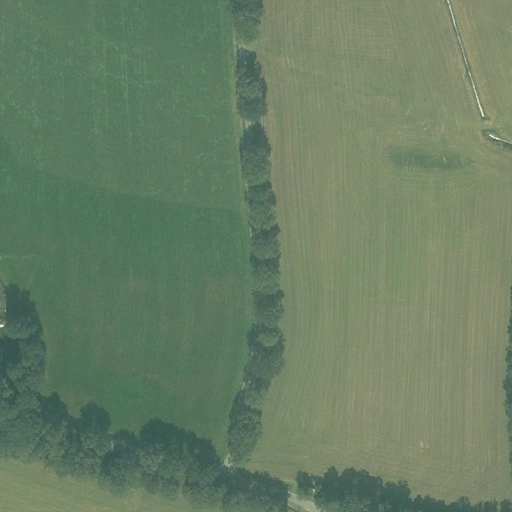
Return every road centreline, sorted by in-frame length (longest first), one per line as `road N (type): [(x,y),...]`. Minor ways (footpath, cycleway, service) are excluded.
road 1 (unclassified): [(224,484),(263,320),(242,0)]
road 2 (unclassified): [(224,484),(0,414)]
